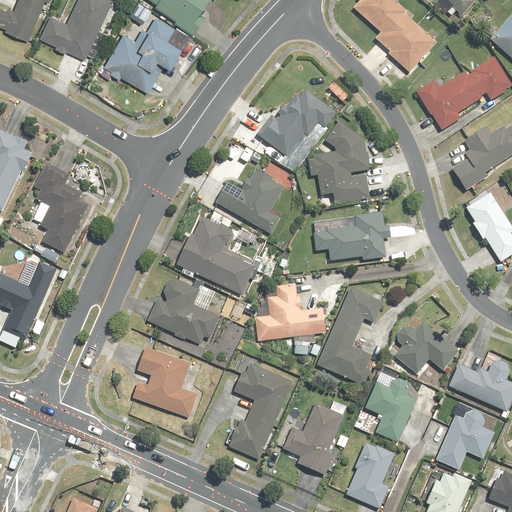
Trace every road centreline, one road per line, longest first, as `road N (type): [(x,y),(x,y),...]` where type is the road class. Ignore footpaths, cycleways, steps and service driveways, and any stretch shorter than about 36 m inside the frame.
road 1 (residential): [(290,6),(388,107),(451,260),(476,297),(511,320)]
road 2 (tertiary): [(65,423),(269,511)]
road 3 (residential): [(167,171),(246,54),(290,6)]
road 4 (residential): [(0,78),(167,171)]
road 5 (residential): [(32,408),(80,315),(110,282)]
road 6 (residential): [(110,282),(65,423)]
road 7 (residential): [(110,282),(167,171)]
